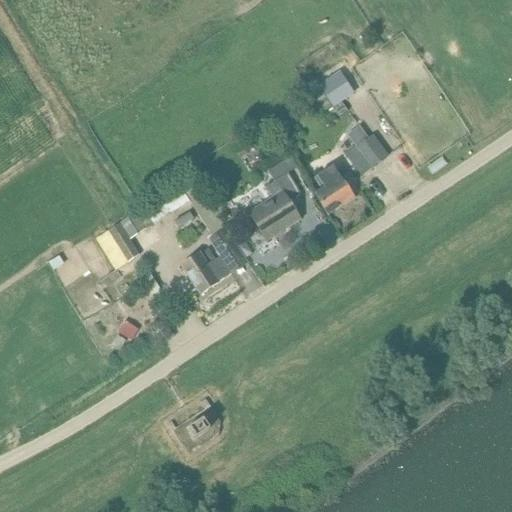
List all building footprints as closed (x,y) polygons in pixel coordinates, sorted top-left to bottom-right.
[(341,103),(355,93),(342,74),(340,72),(318,87),(314,80),(305,86),(322,112),(333,104),(340,115),(347,111),(341,103)] [(373,135),(356,148),(371,169),(389,156),(373,135)] [(321,190),(315,194),(329,215),(355,199),(334,166),(314,179),(321,190)] [(272,198),(248,214),(266,242),(300,220),(289,203),(301,195),(287,174),(266,188),(272,198)] [(142,207),(143,209),(153,226),(190,203),(212,238),(208,240),(220,258),(219,258),(216,261),(208,249),(201,254),(181,267),(200,296),(220,283),(220,282),(231,275),(249,263),(225,229),(226,229),(193,177),(179,187),(177,184),(142,207)] [(109,231),(129,263),(130,262),(140,256),(130,241),(145,231),(153,226),(143,209),(134,215),(119,225),(109,231)] [(119,333),(128,338),(131,340),(136,333),(123,326),(119,333)] [(171,421),(167,423),(188,455),(212,442),(220,424),(205,398),(200,402),(204,409),(176,428),(171,421)]
